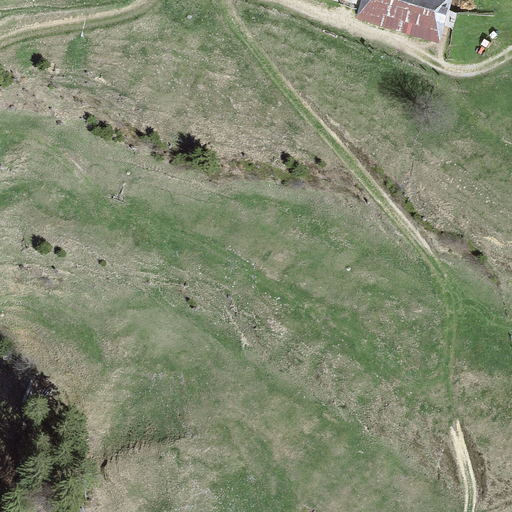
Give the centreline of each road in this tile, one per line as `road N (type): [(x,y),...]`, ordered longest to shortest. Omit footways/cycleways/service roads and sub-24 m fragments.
road 1 (track): [(226,0),(443,281),(454,315),(443,394),(467,511)]
road 2 (track): [(267,0),(453,69),(511,52)]
road 3 (track): [(0,41),(107,20),(150,0)]
